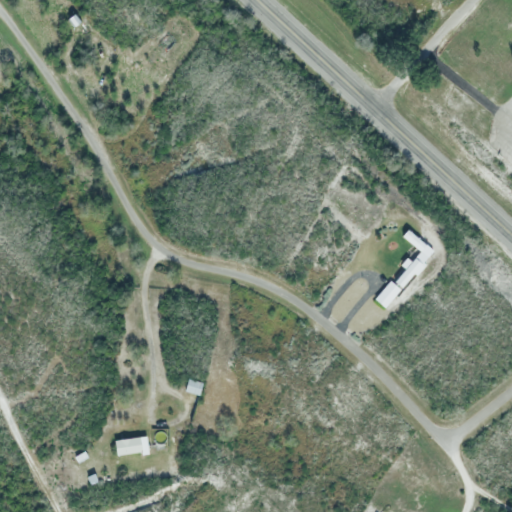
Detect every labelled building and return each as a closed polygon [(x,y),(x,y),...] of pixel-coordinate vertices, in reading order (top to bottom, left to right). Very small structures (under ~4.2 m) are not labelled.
[(67,19),(74,12),(81,21),(74,27),(67,19)] [(401,236),(407,229),(425,244),(419,251),(401,236)] [(394,281),(418,252),(426,258),(402,287),(394,281)] [(374,298),(389,280),(400,289),(385,307),(374,298)] [(183,391),(187,378),(203,383),(199,396),(183,391)] [(114,439),(146,436),(148,452),(115,456),(114,439)] [(73,456),(83,450),(87,456),(77,463),(73,456)] [(86,477),(93,473),(97,480),(89,484),(86,477)]
